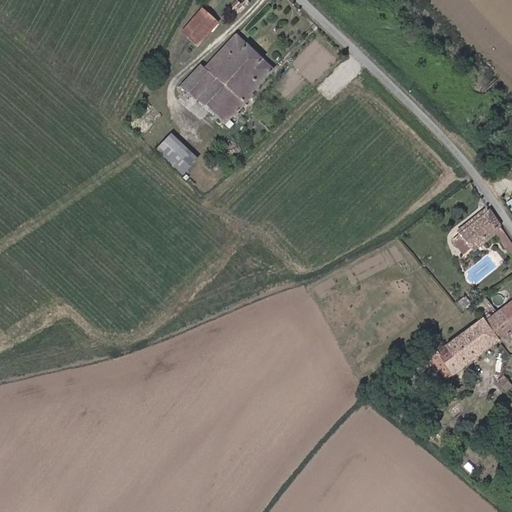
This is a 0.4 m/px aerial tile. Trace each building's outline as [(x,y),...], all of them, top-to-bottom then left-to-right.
[(244,0),(239,5),(244,12),(254,4),(250,0),(248,0),(246,2),(244,0)] [(223,14),(211,3),(190,27),(203,39),(223,14)] [(207,59),(186,81),(203,98),(206,95),(230,118),(239,109),(241,110),(246,108),(248,105),(246,102),(280,67),(243,31),(212,62),(207,59)] [(158,149),(185,175),(201,159),(174,133),(158,149)] [(476,242),(504,220),(494,205),(465,228),(476,242)] [(511,301),(493,315),(507,334),(511,329),(511,301)] [(507,334),(493,315),(490,317),(487,314),(429,357),(445,380),(507,334)] [(499,383),(507,392),(511,387),(511,385),(505,378),(499,383)]
